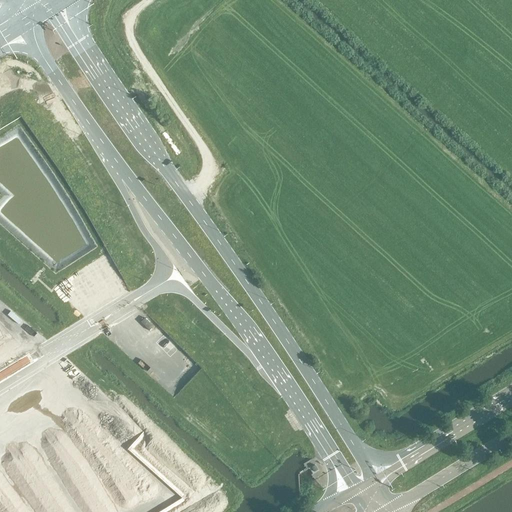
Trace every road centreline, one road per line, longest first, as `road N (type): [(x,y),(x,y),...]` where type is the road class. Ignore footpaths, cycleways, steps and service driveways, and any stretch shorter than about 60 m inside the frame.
road 1 (secondary): [(23,26),(263,357),(349,491)]
road 2 (secondary): [(372,476),(55,6)]
road 3 (track): [(185,196),(209,176),(208,157),(130,42),(131,19),(152,0)]
road 4 (unclassified): [(511,391),(372,476)]
road 5 (unclassified): [(389,510),(511,434)]
